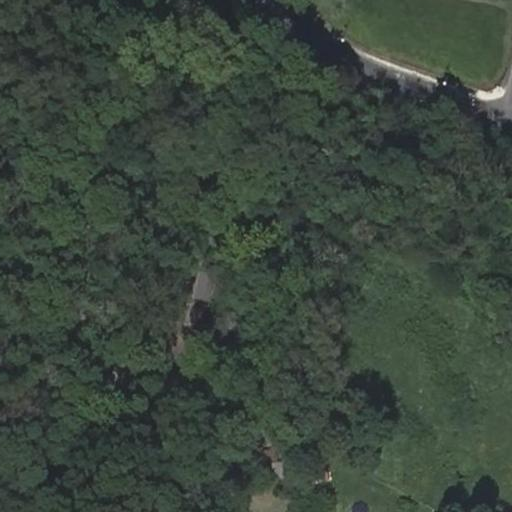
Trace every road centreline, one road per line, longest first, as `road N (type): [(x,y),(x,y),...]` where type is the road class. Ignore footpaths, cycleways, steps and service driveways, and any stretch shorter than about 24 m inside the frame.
road 1 (residential): [(140,511),(200,267),(202,84),(221,0)]
road 2 (residential): [(263,0),(318,53),(511,124)]
